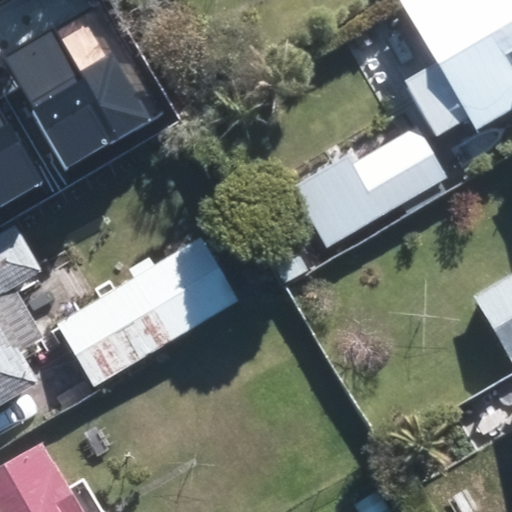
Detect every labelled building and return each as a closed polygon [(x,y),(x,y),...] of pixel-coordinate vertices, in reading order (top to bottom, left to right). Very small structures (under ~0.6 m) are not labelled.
[(511,0),(412,0),(379,17),(441,139),(511,103),(511,0)] [(65,167),(149,118),(112,53),(80,72),(54,28),(2,58),(65,167)] [(0,212),(38,191),(0,123),(0,212)] [(383,149),(272,221),(303,270),(415,199),(383,149)] [(511,163),(499,171),(511,192),(511,163)] [(0,236),(0,404),(31,382),(11,336),(48,303),(0,236)] [(159,238),(11,336),(62,411),(209,313),(159,238)] [(511,288),(499,273),(441,319),(478,366),(511,339),(511,288)] [(511,392),(482,410),(511,460),(511,392)] [(53,511),(27,466),(0,481),(0,511),(53,511)]
